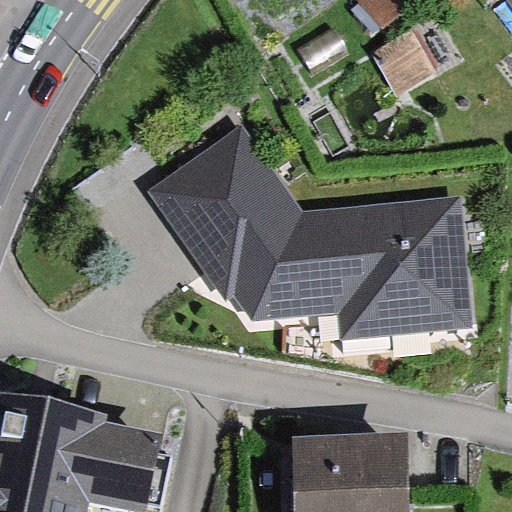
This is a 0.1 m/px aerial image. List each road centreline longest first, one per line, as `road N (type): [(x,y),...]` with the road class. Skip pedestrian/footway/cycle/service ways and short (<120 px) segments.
road 1 (residential): [(0,329),(511,433)]
road 2 (secondary): [(0,131),(81,0)]
